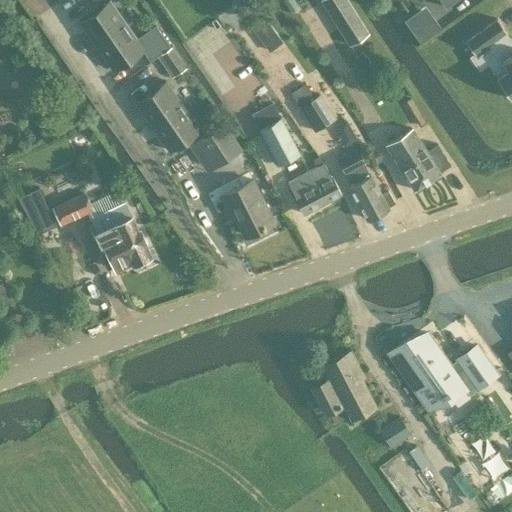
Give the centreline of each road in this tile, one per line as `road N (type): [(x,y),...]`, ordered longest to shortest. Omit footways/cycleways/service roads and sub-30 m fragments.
road 1 (unclassified): [(0,380),(511,207)]
road 2 (track): [(108,393),(139,424),(232,472),(271,511)]
road 3 (track): [(131,511),(39,366)]
